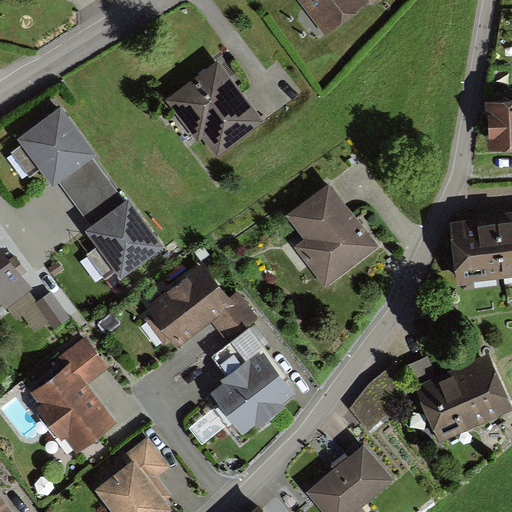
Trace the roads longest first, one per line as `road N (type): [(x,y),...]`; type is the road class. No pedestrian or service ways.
road 1 (residential): [(493,0),(461,171),(406,294),(316,417),(222,511)]
road 2 (residential): [(154,0),(0,94)]
